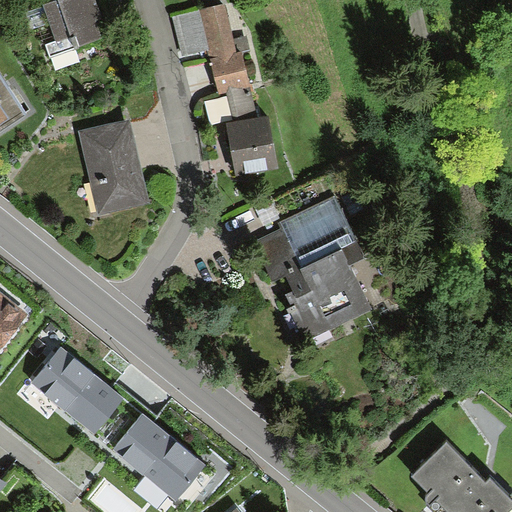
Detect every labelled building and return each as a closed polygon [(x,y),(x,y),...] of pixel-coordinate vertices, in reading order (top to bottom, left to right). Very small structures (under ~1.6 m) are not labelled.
[(99,0),(52,0),(35,6),(48,44),(51,43),(59,68),(110,52),(98,18),(105,16),(99,0)] [(233,121),(262,116),(247,50),(241,51),(229,2),(203,8),(223,92),(214,95),(220,124),(233,121)] [(0,130),(26,112),(0,73),(0,130)] [(274,114),(262,116),(233,121),(242,173),(284,165),(274,114)] [(134,118),(82,130),(102,214),(153,202),(134,118)] [(311,338),(377,305),(356,262),(372,255),(353,216),(342,194),(285,221),(288,228),(257,243),(276,283),(283,280),(311,338)] [(0,351),(27,317),(0,296),(0,351)] [(62,346),(34,381),(96,432),(124,397),(62,346)] [(144,413),(115,448),(177,499),(206,463),(144,413)] [(411,479),(427,495),(426,497),(425,500),(425,504),(427,507),(430,508),(436,501),(446,511),(510,511),(511,510),(511,496),(492,477),(488,481),(448,442),(411,479)] [(0,490),(10,478),(0,470),(0,490)]
